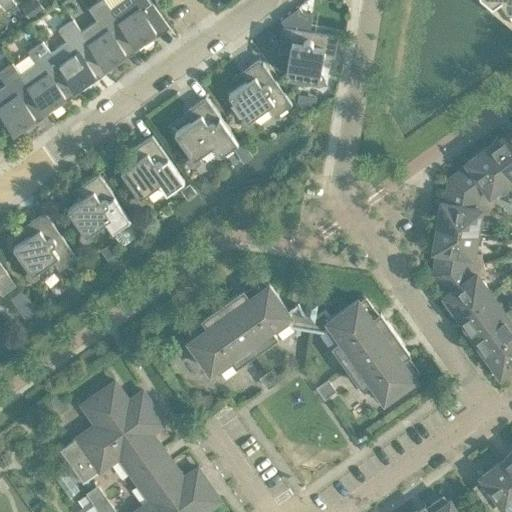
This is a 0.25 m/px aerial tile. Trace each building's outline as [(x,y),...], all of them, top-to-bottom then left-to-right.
[(0,0),(0,10),(2,13),(16,2),(14,0),(0,0)] [(112,8),(106,0),(97,0),(89,7),(97,18),(81,29),(81,30),(106,65),(110,62),(113,66),(124,58),(121,54),(136,43),(111,8),(112,8)] [(111,8),(136,43),(140,41),(143,44),(154,37),(151,33),(167,22),(151,0),(122,0),(112,8),(111,8)] [(511,0),(490,0),(493,2),(500,12),(511,21),(511,0)] [(300,7),(281,20),(285,25),(310,29),(313,13),(304,12),(300,7)] [(51,51),(76,86),(80,84),(82,88),(93,80),(90,76),(106,65),(81,30),(81,29),(73,18),(58,28),(67,40),(51,51)] [(323,53),(335,55),(338,34),(310,29),(285,25),(283,25),(279,47),(290,49),(286,72),(312,76),(312,78),(313,81),(316,83),(319,84),(323,83),(325,80),(325,77),(324,73),(322,71),(320,71),(323,53)] [(51,51),(43,39),(28,50),(36,61),(21,73),(20,73),(45,108),(49,105),(52,109),(63,101),(60,98),(76,86),(51,51)] [(267,106),(274,115),(292,103),(260,57),(241,70),(248,79),(229,93),(244,114),(242,115),(241,118),(241,122),(244,125),(247,126),(250,126),(253,124),(254,121),(254,117),(253,116),(267,106)] [(30,119),(45,108),(20,73),(21,73),(12,61),(0,69),(0,74),(6,83),(0,87),(0,109),(15,130),(19,127),(22,131),(33,123),(30,119)] [(214,144),(221,154),(238,141),(206,95),(188,108),(194,117),(175,131),(190,152),(189,154),(187,157),(188,160),(190,163),(193,165),(196,164),(199,162),(200,159),(200,156),(199,154),(214,144)] [(487,146),(510,179),(511,177),(511,139),(507,132),(499,138),(497,136),(492,143),(487,146)] [(160,182),(167,192),(185,179),(152,133),(134,146),(140,156),(121,169),(136,191),(135,192),(134,195),(134,198),(136,201),(139,203),(143,202),(145,200),(147,197),(146,194),(145,192),(160,182)] [(510,179),(487,146),(467,160),(469,164),(450,177),(493,204),(498,196),(494,190),(510,179)] [(106,220),(113,230),(131,217),(98,172),(80,185),(87,194),(67,208),(83,229),(81,230),(80,233),(80,237),(82,239),(85,241),(89,241),(92,239),(93,235),(93,232),(92,231),(106,220)] [(493,204),(450,177),(446,201),(442,200),(438,224),(477,231),(481,211),(488,212),(493,204)] [(52,258),(59,268),(77,256),(44,210),(26,223),(33,232),(14,246),(29,267),(27,268),(26,271),(26,275),(28,278),(31,279),(35,279),(38,277),(39,274),(39,270),(38,269),(52,258)] [(477,231),(438,224),(434,249),(438,249),(434,273),(483,261),(481,252),(474,251),(477,231)] [(459,314),(491,291),(479,275),(485,270),(483,261),(434,273),(448,292),(444,294),(459,314)] [(0,287),(3,291),(15,283),(0,262),(0,287)] [(289,310),(269,282),(266,284),(262,279),(245,291),(246,293),(239,298),(235,293),(223,302),(257,349),(277,334),(274,331),(290,320),(292,324),(307,326),(310,314),(305,313),(298,303),(295,305),(296,306),(297,305),(304,315),(296,320),(289,311),(292,309),(291,308),(289,310)] [(491,291),(459,314),(462,319),(465,328),(467,326),(472,334),(505,311),(505,310),(491,291)] [(377,315),(378,314),(366,297),(361,300),(359,297),(331,317),(324,308),(314,314),(310,314),(307,326),(323,329),(326,326),(337,342),(334,344),(348,364),(395,331),(386,319),(382,322),(377,315)] [(234,360),(236,363),(257,349),(223,302),(211,310),(215,315),(208,320),(206,319),(189,331),(193,336),(189,338),(211,369),(214,367),(218,371),(234,360)] [(289,311),(296,320),(304,315),(297,305),(296,306),(295,305),(293,306),(291,308),(292,309),(289,311)] [(483,349),(486,354),(511,335),(511,305),(505,310),(505,311),(472,334),(478,342),(476,343),(483,349)] [(404,354),(399,346),(404,343),(395,331),(348,364),(362,384),(366,382),(377,398),(382,395),(384,398),(415,376),(413,373),(418,370),(405,352),(404,354)] [(511,365),(511,335),(486,354),(501,374),(511,365)] [(110,352),(58,389),(74,411),(84,404),(96,422),(77,436),(60,448),(84,480),(100,469),(119,455),(135,477),(151,499),(132,511),(209,511),(207,508),(218,501),(217,500),(195,468),(190,461),(191,460),(170,429),(168,430),(163,424),(162,423),(140,392),(140,391),(129,399),(116,381),(126,374),(110,352)] [(278,379),(271,369),(261,376),(268,386),(278,379)] [(325,395),(326,395),(335,389),(328,379),(318,386),(325,395)] [(511,450),(505,457),(501,460),(511,475),(511,450)] [(511,511),(511,475),(501,460),(481,474),(496,495),(485,503),(491,511),(511,511)] [(102,511),(112,511),(116,510),(98,484),(88,491),(102,511)] [(460,511),(450,498),(447,500),(443,495),(426,507),(427,509),(422,511),(418,511),(416,509),(412,511),(460,511)]
